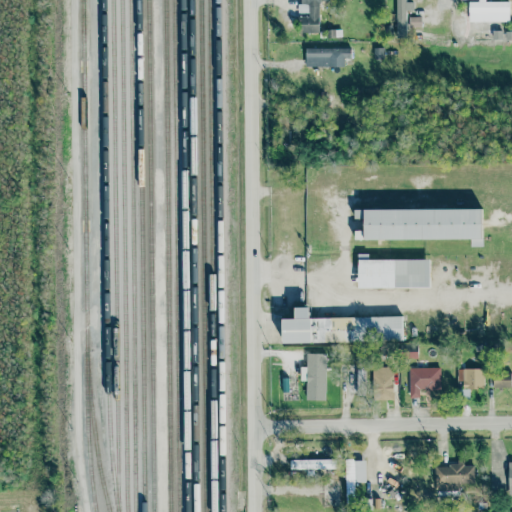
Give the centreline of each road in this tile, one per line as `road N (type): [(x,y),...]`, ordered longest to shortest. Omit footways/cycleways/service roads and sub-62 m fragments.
road 1 (tertiary): [(253,511),(248,0)]
road 2 (residential): [(511,420),(252,425)]
